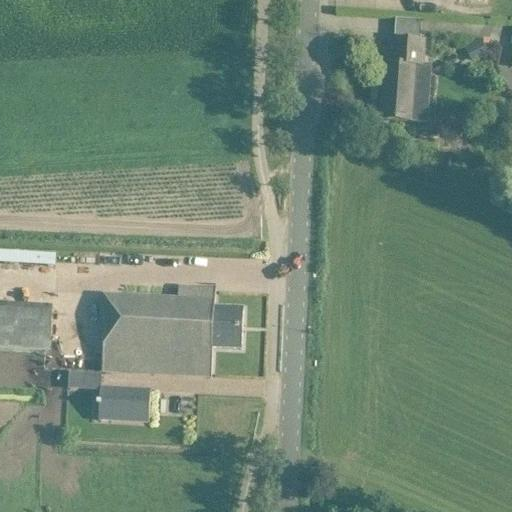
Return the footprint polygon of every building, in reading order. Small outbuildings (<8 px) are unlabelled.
[(411,26),(412,40),(430,40),(430,26),(411,26)] [(381,121),(401,123),(413,123),(417,68),(424,68),(426,43),(393,41),(392,65),(385,64),(381,121)] [(482,42),(470,48),(476,62),(489,56),(482,42)] [(471,163),(470,171),(482,171),(482,158),(477,158),(471,163)] [(0,245),(0,260),(17,260),(16,246),(0,245)] [(195,301),(135,299),(103,297),(101,324),(104,324),(102,373),(211,378),(213,350),(243,352),(245,310),(215,308),(215,302),(195,301)] [(0,356),(72,360),(74,321),(0,317),(0,356)] [(70,403),(71,370),(57,369),(56,403),(70,403)] [(100,391),(99,421),(148,424),(149,393),(100,391)]
